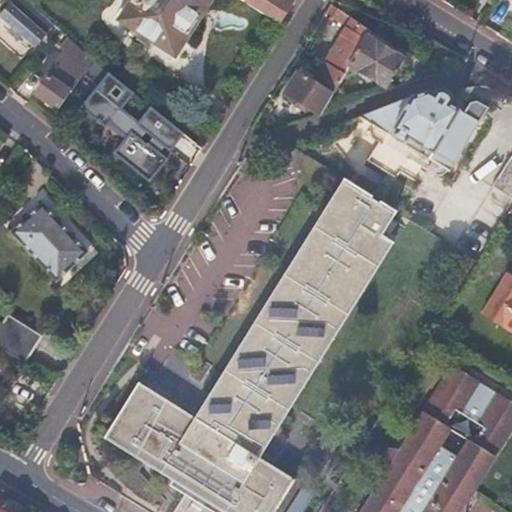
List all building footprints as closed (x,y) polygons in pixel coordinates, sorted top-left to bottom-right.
[(55,23),(27,0),(20,0),(14,7),(9,3),(0,13),(0,35),(10,44),(20,34),(33,45),(44,33),(45,34),(55,23)] [(174,53),(208,0),(132,0),(121,17),(174,53)] [(240,0),(280,25),(294,4),(287,0),(240,0)] [(351,66),(368,38),(372,33),(339,10),(334,18),(349,28),(322,69),(341,81),(351,66)] [(36,93),(59,108),(95,57),(69,35),(61,44),(62,47),(66,50),(79,61),(71,73),(57,62),(36,93)] [(388,89),(389,88),(405,61),(368,38),(351,66),(388,89)] [(66,50),(57,62),(71,73),(79,61),(66,50)] [(457,58),(451,71),(464,68),(465,63),(457,58)] [(319,114),(321,113),(341,81),(322,69),(308,59),(287,93),(319,114)] [(400,101),(359,118),(450,171),(499,91),(482,88),(474,87),(471,100),(468,107),(464,112),(430,92),(405,100),(400,101)] [(122,149),(152,170),(169,144),(140,123),(122,149)] [(398,210),(412,188),(359,154),(195,415),(139,380),(105,435),(227,511),(273,511),(295,478),(261,455),(409,218),(398,210)] [(511,154),(495,182),(511,193),(511,154)] [(57,280),(86,251),(41,203),(12,231),(14,233),(35,256),(57,280)] [(0,246),(0,248),(20,270),(35,256),(14,233),(0,246)] [(511,327),(511,276),(507,273),(484,310),(511,327)] [(0,347),(24,363),(43,335),(8,311),(1,322),(0,323),(0,347)] [(439,347),(445,337),(437,332),(430,342),(439,347)] [(465,381),(477,378),(451,363),(426,402),(422,409),(433,399),(443,391),(454,385),(465,381)] [(495,448),(497,444),(500,426),(500,412),(500,408),(498,401),(494,389),(477,378),(465,381),(454,385),(443,391),(433,399),(422,409),(414,421),(408,434),(405,447),(406,454),(400,462),(393,457),(383,471),(391,476),(386,483),(380,488),(373,495),(361,508),(358,511),(456,511),(464,502),(455,497),(466,486),(482,469),(495,448)] [(500,426),(497,444),(511,420),(511,399),(494,389),(498,401),(500,408),(500,412),(500,426)] [(406,454),(405,447),(386,445),(380,488),(386,483),(391,476),(383,471),(393,457),(400,462),(406,454)] [(464,502),(466,486),(455,497),(464,502)] [(300,511),(309,498),(297,491),(284,511),(300,511)]
